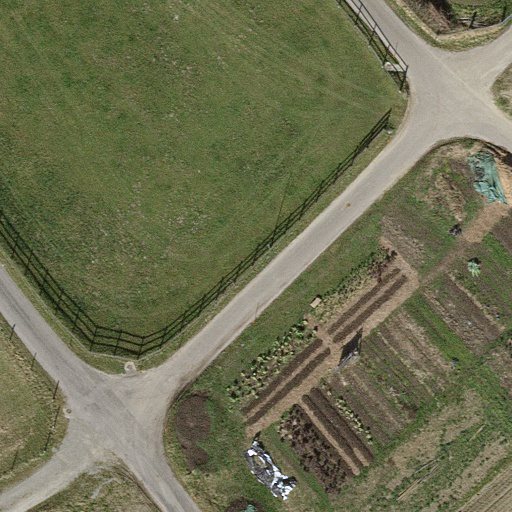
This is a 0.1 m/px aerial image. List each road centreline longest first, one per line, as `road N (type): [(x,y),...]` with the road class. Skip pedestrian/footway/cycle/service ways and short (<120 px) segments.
road 1 (track): [(511,139),(432,93),(101,421)]
road 2 (track): [(0,256),(101,421)]
road 3 (track): [(101,421),(181,511)]
